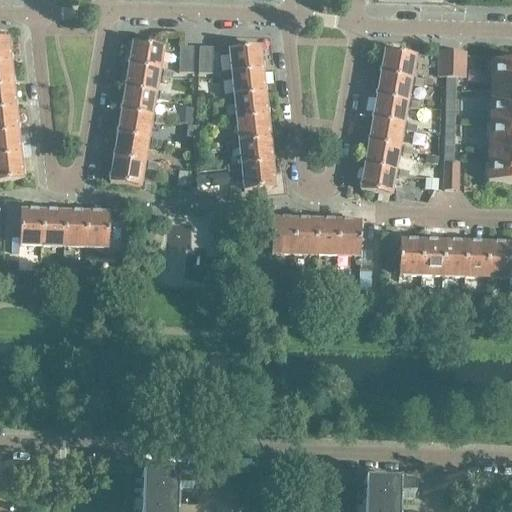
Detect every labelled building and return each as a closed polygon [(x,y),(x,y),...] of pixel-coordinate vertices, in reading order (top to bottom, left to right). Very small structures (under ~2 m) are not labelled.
[(0,66),(10,65),(7,42),(4,42),(4,40),(0,40),(0,66)] [(132,46),(129,67),(128,69),(158,75),(161,59),(162,51),(143,48),(143,46),(135,44),(135,46),(132,46)] [(180,48),(180,56),(179,74),(191,75),(192,57),(192,49),(180,48)] [(229,53),(231,77),(261,74),(259,50),(256,50),(256,48),(247,49),(248,51),(229,53)] [(198,49),(198,57),(198,74),(212,74),(212,58),(212,50),(198,49)] [(384,54),(380,78),(410,83),(414,59),(395,56),(395,54),(387,52),(387,55),(384,54)] [(451,80),(452,54),(439,53),(438,79),(446,79),(451,80)] [(465,54),(463,54),(452,54),(451,80),(456,80),(464,80),(465,54)] [(511,63),(491,63),(489,123),(511,124),(511,63)] [(0,89),(12,89),(10,65),(0,66),(0,89)] [(155,98),(158,75),(128,69),(124,92),(155,98)] [(264,97),(261,74),(231,77),(233,100),(264,97)] [(406,106),(410,83),(380,78),(376,100),(406,106)] [(456,80),(451,80),(446,79),(446,92),(455,92),(456,80)] [(425,81),(414,80),(413,88),(423,90),(425,81)] [(0,113),(14,112),(12,89),(0,89),(0,113)] [(152,120),(155,98),(124,92),(121,115),(152,120)] [(455,102),(455,92),(446,92),(445,101),(455,102)] [(266,120),(264,97),(233,100),(236,123),(266,120)] [(402,128),(406,106),(376,100),(372,123),(402,128)] [(455,114),(455,102),(445,101),(445,114),(455,114)] [(421,104),(410,102),(409,110),(419,112),(421,104)] [(189,125),(191,111),(180,110),(178,124),(189,125)] [(0,136),(17,135),(14,112),(0,113),(0,136)] [(454,123),(455,114),(445,114),(445,123),(454,123)] [(148,143),(152,120),(121,115),(117,138),(148,143)] [(196,118),(196,127),(205,127),(205,119),(196,118)] [(269,143),(266,120),(236,123),(238,146),(269,143)] [(398,151),(402,128),(372,123),(368,146),(398,151)] [(454,136),(454,123),(445,123),(444,135),(454,136)] [(511,124),(489,123),(487,184),(511,185),(511,124)] [(417,127),(406,125),(405,133),(415,135),(417,127)] [(197,139),(198,130),(189,129),(187,129),(187,139),(189,139),(197,139)] [(439,135),(430,134),(427,150),(435,152),(439,135)] [(0,159),(19,158),(17,135),(0,136),(0,159)] [(454,145),(454,136),(444,135),(444,145),(454,145)] [(144,166),(148,143),(117,138),(113,161),(144,166)] [(271,166),(269,143),(238,146),(240,158),(235,159),(236,168),(227,169),(228,175),(242,173),(241,169),(271,166)] [(453,158),(454,145),(444,145),(444,158),(453,158)] [(394,174),(398,151),(368,146),(364,169),(394,174)] [(413,150),(402,148),(401,156),(411,158),(413,150)] [(0,183),(22,181),(19,158),(0,159),(0,183)] [(453,167),(453,158),(444,158),(443,167),(453,167)] [(141,190),(144,166),(113,161),(109,185),(141,190)] [(274,190),(271,166),(241,169),(242,173),(244,193),(274,190)] [(459,167),(453,167),(443,167),(443,186),(443,192),(458,193),(458,187),(459,167)] [(390,198),(394,174),(364,169),(360,192),(390,198)] [(409,173),(398,171),(397,179),(407,181),(409,173)] [(189,174),(188,174),(177,173),(175,187),(187,189),(187,185),(189,174)] [(423,181),(423,191),(437,192),(437,181),(423,181)] [(405,194),(395,192),(393,200),(403,202),(405,194)] [(41,248),(42,211),(36,211),(34,214),(20,214),(19,248),(41,248)] [(63,249),(64,215),(50,215),(48,211),(42,211),(41,248),(63,249)] [(84,250),(86,212),(80,212),(77,215),(64,215),(63,249),(84,250)] [(92,213),(86,212),(84,250),(107,250),(108,216),(94,216),(92,213)] [(293,257),(294,219),(292,219),(289,222),(271,222),(270,256),(293,257)] [(314,257),(316,223),(302,223),(300,220),(294,219),(293,257),(314,257)] [(336,258),(337,221),(331,221),(329,224),(316,223),(314,257),(336,258)] [(343,221),(337,221),(336,258),(359,259),(360,225),(346,224),(343,221)] [(420,278),(421,241),(415,240),(413,244),(399,243),(398,268),(389,268),(389,277),(420,278)] [(442,279),(443,245),(430,244),(428,241),(421,241),(420,278),(442,279)] [(464,279),(465,242),(459,242),(457,245),(443,245),(442,279),(464,279)] [(486,280),(487,246),(473,246),(472,242),(465,242),(464,279),(486,280)] [(507,281),(509,244),(502,243),(500,247),(487,246),(486,280),(507,281)] [(359,252),(359,265),(359,273),(371,274),(371,253),(359,252)] [(384,292),(383,305),(391,305),(391,292),(384,292)] [(420,299),(420,311),(441,312),(441,300),(420,299)] [(441,300),(441,312),(452,312),(452,300),(441,300)] [(497,304),(497,313),(507,314),(507,305),(497,304)] [(179,511),(180,483),(175,483),(175,480),(141,479),(139,511),(179,511)] [(401,511),(402,490),(397,490),(397,487),(363,486),(362,511),(401,511)]
